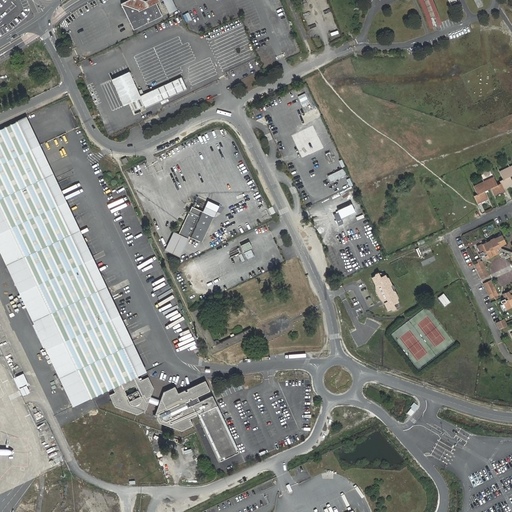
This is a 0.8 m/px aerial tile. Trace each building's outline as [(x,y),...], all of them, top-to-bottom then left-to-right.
[(163,16),(156,3),(160,2),(158,0),(146,0),(145,1),(143,0),(127,0),(120,3),(133,30),(163,16)] [(177,9),(172,0),(163,0),(169,13),(177,9)] [(433,0),(420,0),(425,10),(429,20),(431,19),(431,17),(433,17),(433,18),(440,17),(438,11),(433,0)] [(140,96),(129,71),(111,79),(123,106),(130,103),(134,111),(145,106),(146,108),(187,90),(181,77),(140,96)] [(317,108),(299,116),(302,123),(320,115),(317,108)] [(0,129),(0,253),(36,330),(42,344),(70,405),(88,397),(111,387),(113,393),(108,396),(112,405),(135,414),(144,409),(152,387),(147,373),(140,361),(26,118),(0,129)] [(511,184),(511,179),(510,175),(511,174),(511,171),(509,166),(500,171),(504,179),(500,180),(501,182),(504,188),(511,184)] [(329,181),(344,176),(342,169),(327,174),(329,181)] [(504,188),(501,182),(498,184),(494,176),(484,181),(488,189),(491,187),(495,195),(505,190),(504,188)] [(488,199),(484,190),(488,189),(484,181),(474,186),(478,193),(474,195),(478,203),(488,199)] [(178,235),(188,240),(189,238),(203,245),(216,217),(192,206),(178,235)] [(181,256),(183,251),(188,240),(178,235),(176,234),(174,233),(167,249),(181,256)] [(499,253),(497,247),(506,243),(502,235),(483,243),(477,246),(480,252),(479,253),(479,254),(479,255),(480,256),(481,256),(482,257),(485,256),(486,259),(499,253)] [(489,276),(482,261),(481,261),(480,259),(477,260),(478,262),(475,264),(482,279),(489,276)] [(398,297),(388,277),(386,277),(385,274),(380,276),(378,272),(375,273),(374,276),(371,277),(375,285),(376,290),(376,293),(378,297),(381,301),(384,303),(387,310),(391,309),(393,309),(396,308),(394,303),(398,301),(397,299),(398,297)] [(498,295),(491,280),(483,283),(490,298),(494,296),(495,299),(498,298),(497,295),(498,295)] [(507,309),(511,306),(511,293),(511,294),(509,291),(505,292),(507,295),(501,298),(502,300),(501,300),(501,301),(501,302),(501,303),(502,303),(503,303),(506,309),(507,309)] [(444,306),(449,301),(443,293),(437,297),(444,306)] [(225,348),(221,340),(211,345),(195,309),(190,312),(210,355),(225,348)] [(507,325),(504,319),(497,322),(499,329),(507,325)] [(249,327),(221,340),(225,348),(252,337),(249,327)] [(23,373),(14,378),(18,388),(26,385),(28,384),(23,373)] [(154,420),(156,425),(158,430),(179,437),(192,430),(190,424),(188,418),(196,414),(217,457),(235,449),(210,396),(205,383),(179,396),(177,390),(162,397),(154,420)]
